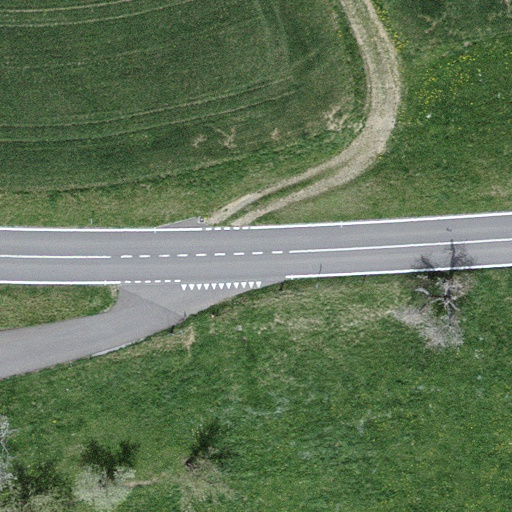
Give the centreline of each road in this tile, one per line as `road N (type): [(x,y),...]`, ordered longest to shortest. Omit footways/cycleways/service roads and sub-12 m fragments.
road 1 (tertiary): [(511,237),(206,255)]
road 2 (residential): [(206,255),(143,324),(0,370)]
road 3 (tertiary): [(206,255),(0,253)]
